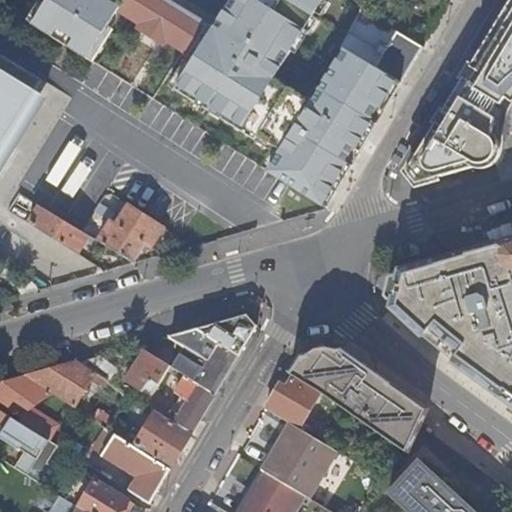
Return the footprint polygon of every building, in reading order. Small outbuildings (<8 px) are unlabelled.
[(43,0),(30,22),(89,59),(116,15),(138,28),(135,32),(165,49),(167,45),(193,62),(215,27),(169,0),(43,0)] [(402,84),(342,49),(314,102),(273,77),(280,64),(284,66),(324,0),(232,0),(215,27),(193,62),(175,92),(211,114),(213,110),(224,116),(222,120),(257,143),(259,139),(282,152),(269,172),(327,209),(402,84)] [(413,165),(423,179),(486,162),(492,157),(495,152),(496,148),(495,143),(502,142),(502,133),(504,122),(505,116),(511,103),(511,0),(472,66),(476,68),(470,79),(466,78),(445,112),(449,114),(442,125),(438,123),(413,165)] [(359,18),(369,24),(373,15),(364,10),(359,18)] [(385,54),(360,39),(351,33),(342,49),(402,84),(424,47),(399,32),(385,54)] [(0,146),(40,80),(0,55),(0,146)] [(78,253),(83,245),(89,235),(82,231),(39,205),(29,222),(78,253)] [(129,206),(122,218),(119,223),(114,219),(113,219),(110,223),(145,244),(152,248),(164,228),(129,206)] [(94,213),(110,223),(113,219),(97,209),(94,213)] [(106,229),(110,223),(94,213),(88,223),(98,228),(95,234),(96,235),(102,226),(106,229)] [(88,223),(82,231),(89,235),(92,238),(95,234),(98,228),(88,223)] [(110,223),(106,229),(101,238),(96,235),(95,234),(92,238),(94,239),(133,263),(145,244),(110,223)] [(101,238),(106,229),(102,226),(96,235),(101,238)] [(89,235),(83,245),(89,248),(94,239),(92,238),(89,235)] [(511,240),(403,272),(394,308),(453,361),(470,374),(511,404),(511,240)] [(197,328),(240,355),(257,326),(246,314),(197,328)] [(171,338),(186,347),(207,361),(195,381),(216,394),(225,379),(240,355),(197,328),(170,336),(171,338)] [(293,375),(321,392),(333,401),(401,449),(405,442),(428,411),(401,392),(340,348),(335,349),(325,344),(313,347),(307,354),(302,356),(290,374),(293,375)] [(186,347),(174,367),(187,376),(195,381),(207,361),(186,347)] [(151,380),(160,385),(171,366),(146,350),(127,381),(144,392),(151,380)] [(118,369),(98,356),(81,361),(98,372),(110,380),(111,379),(118,369)] [(93,381),(98,372),(81,361),(28,376),(52,392),(75,407),(93,381)] [(98,372),(93,381),(104,388),(110,380),(98,372)] [(287,385),(282,382),(267,408),(292,423),(300,428),(321,392),(293,375),(287,385)] [(0,401),(23,418),(21,422),(49,440),(50,441),(60,425),(31,407),(52,392),(28,376),(0,383),(0,401)] [(178,406),(156,392),(152,398),(148,405),(156,410),(192,434),(216,394),(195,381),(187,376),(176,392),(189,400),(180,414),(175,411),(178,406)] [(151,380),(144,392),(152,398),(156,392),(160,385),(151,380)] [(0,421),(6,425),(11,416),(0,409),(0,421)] [(125,439),(171,469),(192,434),(156,410),(142,432),(133,427),(125,439)] [(38,459),(49,440),(21,422),(11,416),(6,425),(0,434),(38,459)] [(310,496),(337,450),(300,428),(292,423),(265,469),(310,496)] [(137,477),(129,490),(150,504),(171,469),(125,439),(117,434),(103,454),(137,477)] [(83,449),(74,443),(68,452),(77,458),(83,449)] [(422,461),(421,459),(390,492),(391,494),(393,493),(412,511),(474,511),(455,494),(459,490),(457,488),(457,487),(453,484),(450,481),(450,482),(448,480),(444,484),(421,462),(422,461)] [(81,509),(85,511),(122,511),(129,502),(82,472),(65,499),(81,509)] [(267,472),(243,511),(299,511),(304,504),(308,496),(267,472)] [(129,502),(122,511),(128,511),(134,505),(129,502)]
